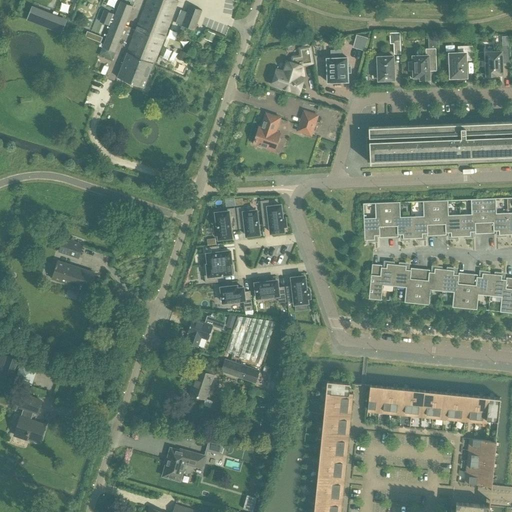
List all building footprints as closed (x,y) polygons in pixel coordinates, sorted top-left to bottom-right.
[(117,78),(124,80),(143,88),(153,64),(165,35),(165,34),(177,1),(174,0),(148,0),(132,41),(131,42),(127,54),(125,53),(122,58),(125,59),(117,78)] [(102,47),(115,52),(133,6),(120,2),(114,17),(111,16),(112,14),(104,11),(100,22),(108,25),(108,23),(111,25),(102,47)] [(32,4),(27,19),(62,33),(68,18),(32,4)] [(182,26),(194,30),(202,10),(189,6),(182,26)] [(209,30),(206,37),(212,40),(215,34),(209,30)] [(89,33),(87,37),(102,43),(104,39),(89,33)] [(353,47),(364,50),(367,38),(357,36),(353,47)] [(437,46),(438,37),(429,37),(428,46),(437,46)] [(447,64),(450,64),(450,78),(457,77),(457,80),(465,80),(465,77),(466,77),(465,61),(472,60),(472,46),(460,46),(460,53),(449,54),(449,56),(447,56),(447,64)] [(309,47),(300,49),(301,56),(292,57),(291,63),(286,61),(283,72),(276,70),(272,85),(278,87),(279,89),(283,90),(285,89),(298,93),(303,78),(298,77),(302,66),(300,65),(300,63),(302,63),(302,65),(312,63),(309,47)] [(495,52),(485,52),(486,61),(484,61),(485,67),(486,67),(486,76),(495,76),(495,75),(502,75),(502,64),(503,62),(509,62),(508,47),(495,47),(495,52)] [(412,62),(408,62),(408,71),(413,70),(413,79),(420,79),(420,80),(429,79),(429,67),(436,67),(435,49),(426,49),(426,55),(412,56),(412,62)] [(393,65),(393,56),(377,57),(378,80),(394,80),(394,71),(394,70),(394,65),(393,65)] [(325,66),(324,68),(324,73),(325,75),(327,74),(327,83),(336,82),(336,83),(342,83),(342,82),(348,82),(347,57),(326,58),(327,66),(325,66)] [(297,131),(311,135),(317,116),(304,111),(297,131)] [(256,145),(257,146),(261,148),(263,147),(263,146),(274,150),(276,143),(278,143),(279,139),(279,137),(278,137),(279,134),(274,132),(279,118),(266,114),(261,128),(259,127),(254,143),(256,144),(256,145)] [(511,121),(499,122),(484,123),(470,123),(455,124),(441,125),(426,125),(412,126),(397,126),(383,127),(368,127),(370,164),(384,163),(399,162),(413,162),(428,161),(442,161),(457,160),(471,160),(486,159),(500,158),(511,158),(511,121)] [(495,198),(483,199),(484,234),(494,233),(494,231),(498,231),(499,235),(508,235),(508,213),(496,213),(495,198)] [(471,214),(460,215),(460,237),(470,236),(470,232),(475,232),(475,234),(484,234),(483,199),(470,199),(471,214)] [(447,200),(435,201),(436,235),(446,235),(446,233),(451,233),(451,237),(460,237),(460,215),(448,215),(447,200)] [(279,205),(274,206),(268,207),(268,202),(268,201),(260,201),(262,217),(263,226),(269,225),(270,233),(272,233),(275,233),(283,231),(283,228),(286,227),(285,218),(282,218),(280,205),(279,205)] [(423,216),(412,216),(412,238),(422,238),(422,234),(427,234),(427,236),(436,235),(435,201),(422,201),(423,216)] [(388,237),(387,202),(375,203),(375,218),(363,218),(364,240),(374,240),(374,236),(379,235),(379,238),(388,237)] [(400,202),(387,202),(388,237),(398,237),(398,235),(403,235),(403,239),(412,238),(412,216),(400,217),(400,202)] [(236,208),(238,222),(239,229),(245,228),(246,236),(248,236),(250,235),(259,234),(256,211),(255,211),(249,211),(244,212),(243,207),(236,208)] [(228,212),(222,212),(216,213),(215,213),(216,216),(217,226),(214,226),(215,236),(218,235),(218,239),(227,238),(230,238),(231,238),(230,230),(236,229),(235,213),(234,208),(227,209),(228,212)] [(59,251),(78,258),(82,245),(63,239),(59,251)] [(203,266),(231,262),(230,251),(219,252),(218,246),(206,248),(207,254),(206,254),(208,265),(203,265),(203,266)] [(56,267),(52,278),(69,284),(71,279),(81,283),(79,287),(89,291),(95,274),(58,261),(56,265),(55,267),(56,267)] [(231,263),(231,262),(203,266),(205,283),(217,282),(216,276),(233,274),(232,266),(230,266),(230,263),(231,263)] [(383,285),(394,286),(396,265),(386,264),(386,268),(381,267),(382,265),(372,264),(368,299),(381,300),(383,285)] [(404,302),(416,304),(420,269),(410,268),(410,270),(406,270),(406,266),(396,265),(394,286),(406,288),(404,302)] [(430,290),(442,291),(444,269),(434,268),(434,273),(429,272),(429,270),(420,269),(416,304),(429,305),(430,290)] [(452,307),(464,308),(468,274),(458,273),(458,275),(453,274),(454,270),(444,269),(442,291),(453,292),(452,307)] [(478,295),(490,296),(492,274),(482,273),(482,277),(477,277),(477,275),(468,274),(464,308),(477,310),(478,295)] [(500,312),(511,313),(511,312),(511,278),(506,278),(506,280),(501,279),(502,275),(492,274),(490,296),(501,297),(500,312)] [(291,278),(292,286),(286,287),(288,303),(291,303),(294,302),(294,304),(300,303),(300,304),(306,303),(307,303),(307,299),(310,299),(309,289),(306,290),(304,276),(296,277),(293,278),(291,278)] [(256,281),(256,283),(255,283),(257,298),(264,297),(264,299),(268,299),(272,298),(272,296),(278,296),(279,302),(284,302),(285,302),(284,287),(277,288),(277,281),(269,282),(263,282),(263,280),(256,281)] [(230,287),(230,286),(221,287),(221,289),(219,290),(220,297),(222,297),(222,298),(222,303),(229,302),(230,304),(238,303),(237,301),(244,300),(244,306),(245,311),(252,310),(249,291),(243,292),(243,288),(236,289),(236,286),(230,287)] [(190,318),(185,333),(187,333),(184,343),(196,347),(199,337),(206,339),(210,326),(221,329),(223,321),(205,315),(203,322),(190,318)] [(225,352),(261,364),(276,322),(237,316),(225,352)] [(1,375),(11,379),(18,360),(7,356),(1,375)] [(221,371),(255,382),(259,371),(225,360),(221,371)] [(20,363),(14,380),(31,385),(37,369),(20,363)] [(189,394),(205,399),(215,372),(211,371),(210,374),(197,370),(189,394)] [(326,382),(325,392),(352,395),(352,394),(349,394),(349,390),(349,389),(350,385),(350,383),(328,381),(327,381),(327,382),(326,382)] [(367,412),(379,413),(381,386),(370,385),(369,387),(370,387),(367,412)] [(379,413),(389,414),(392,387),(381,386),(379,413)] [(389,414),(400,415),(403,388),(392,387),(389,414)] [(400,415),(411,416),(413,389),(403,388),(400,415)] [(411,416),(422,418),(424,391),(413,389),(411,416)] [(422,418),(432,419),(435,392),(424,391),(422,418)] [(325,392),(324,403),(351,406),(352,395),(325,392)] [(432,419),(443,420),(446,393),(435,392),(432,419)] [(443,420),(454,421),(456,394),(446,393),(443,420)] [(454,421),(464,422),(467,395),(456,394),(454,421)] [(41,401),(24,395),(20,407),(23,408),(21,417),(20,417),(14,434),(39,442),(45,425),(31,420),(33,412),(37,413),(41,401)] [(464,422),(475,423),(478,396),(467,395),(464,422)] [(475,423),(486,424),(489,397),(478,396),(475,423)] [(489,397),(486,424),(487,420),(491,421),(492,421),(496,421),(498,422),(500,399),(500,398),(499,398),(489,397)] [(324,403),(323,414),(350,417),(351,406),(324,403)] [(323,414),(322,425),(349,427),(350,417),(323,414)] [(322,425),(321,435),(348,438),(349,427),(322,425)] [(321,435),(320,446),(347,449),(348,438),(321,435)] [(469,439),(468,450),(495,453),(496,441),(494,441),(469,439)] [(208,442),(206,449),(206,451),(219,454),(222,446),(208,442)] [(320,446),(319,457),(346,460),(347,449),(320,446)] [(205,456),(179,449),(179,450),(170,448),(162,476),(180,481),(182,472),(185,463),(202,468),(205,456)] [(468,450),(467,461),(494,464),(495,453),(468,450)] [(319,457),(318,468),(345,470),(346,460),(319,457)] [(467,461),(466,472),(493,474),(494,464),(467,461)] [(318,468),(317,478),(344,481),(345,470),(318,468)] [(493,474),(466,472),(465,483),(490,486),(492,486),(492,484),(493,474)] [(317,478),(316,489),(343,492),(344,481),(317,478)] [(316,489),(315,500),(342,503),(343,492),(316,489)] [(247,495),(245,508),(254,509),(256,496),(247,495)] [(315,500),(314,511),(326,511),(340,511),(342,503),(315,500)] [(489,511),(490,506),(488,505),(488,506),(484,505),(483,505),(479,505),(477,504),(477,505),(473,504),(472,504),(468,504),(468,503),(466,503),(462,503),(461,503),(457,503),(457,502),(457,503),(456,502),(456,503),(455,503),(455,504),(456,504),(455,508),(455,509),(454,511),(489,511)]
